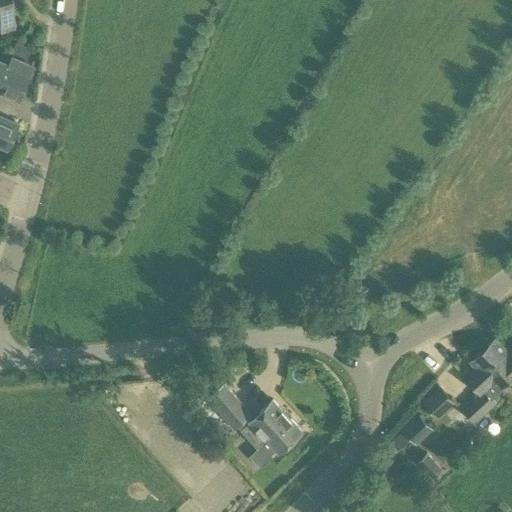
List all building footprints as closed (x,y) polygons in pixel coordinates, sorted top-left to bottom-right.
[(0,0),(0,24),(14,24),(12,0),(0,0)] [(0,87),(18,95),(32,64),(26,61),(32,49),(19,43),(10,63),(0,58),(0,87)] [(0,141),(7,144),(17,121),(0,112),(0,141)] [(296,284),(315,279),(311,264),(292,269),(296,284)] [(495,335),(483,347),(509,375),(511,372),(511,343),(507,348),(495,335)] [(496,387),(509,375),(483,347),(469,359),(478,368),(469,377),(467,375),(466,377),(479,391),(462,406),(474,418),(493,401),(491,398),(499,390),(496,387)] [(233,427),(249,413),(223,383),(207,397),(233,427)] [(433,412),(450,397),(440,387),(424,402),(433,412)] [(277,451),(301,429),(272,398),(248,420),(249,421),(240,429),(257,448),(266,439),(277,451)] [(419,412),(402,428),(416,444),(433,428),(419,412)] [(417,462),(431,477),(440,469),(426,454),(417,462)]
